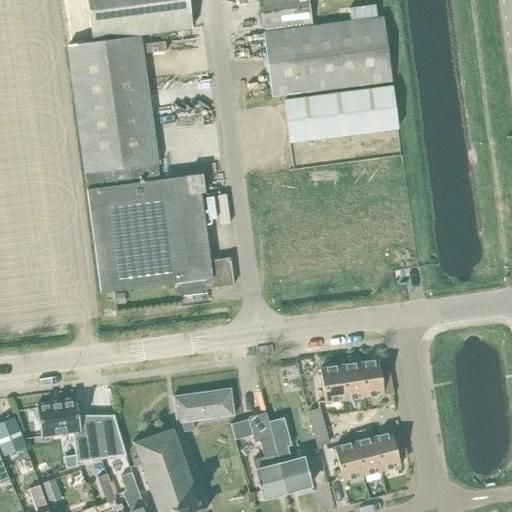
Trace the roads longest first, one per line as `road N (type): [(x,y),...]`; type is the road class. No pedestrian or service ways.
road 1 (tertiary): [(0,368),(402,315)]
road 2 (residential): [(406,511),(431,504),(402,315)]
